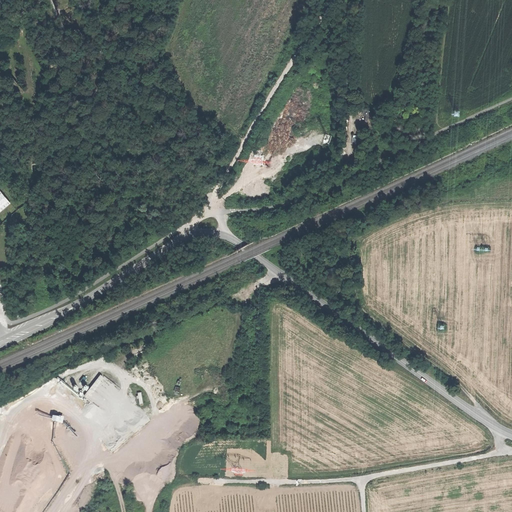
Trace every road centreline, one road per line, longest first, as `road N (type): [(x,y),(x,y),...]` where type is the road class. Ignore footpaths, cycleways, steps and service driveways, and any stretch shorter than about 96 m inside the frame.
road 1 (secondary): [(88,298),(178,240),(223,235),(511,435)]
road 2 (track): [(486,421),(469,395),(359,306),(353,243),(435,202),(511,198)]
road 3 (track): [(217,213),(218,185),(332,0)]
road 4 (track): [(365,511),(364,480),(511,451)]
